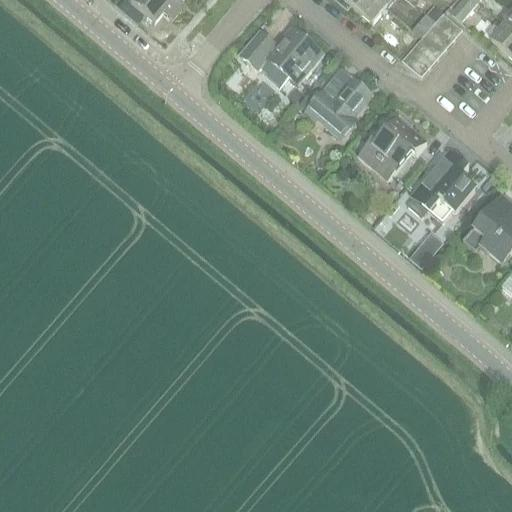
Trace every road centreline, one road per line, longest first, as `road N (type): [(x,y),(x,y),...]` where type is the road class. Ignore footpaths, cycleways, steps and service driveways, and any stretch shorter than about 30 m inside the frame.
road 1 (tertiary): [(511,377),(175,95)]
road 2 (unclassified): [(511,169),(306,0)]
road 3 (tertiary): [(175,95),(63,0)]
road 4 (unclassified): [(175,95),(256,0)]
